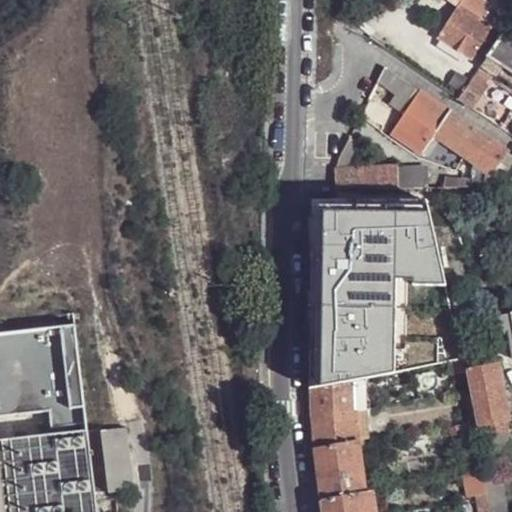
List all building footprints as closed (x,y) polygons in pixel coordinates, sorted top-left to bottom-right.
[(483,0),(463,0),(459,7),(466,12),(481,22),(491,5),(483,0)] [(354,4),(349,6),(349,22),(357,21),(356,20),(360,18),(354,4)] [(511,40),(511,5),(500,35),(503,37),(511,43),(511,40)] [(474,59),(475,58),(493,30),(481,22),(466,12),(459,7),(440,37),(474,59)] [(490,56),(503,37),(500,35),(493,30),(475,58),(484,64),(490,56)] [(503,37),(490,56),(511,70),(511,42),(511,43),(503,37)] [(405,116),(421,91),(386,67),(377,84),(395,95),(390,106),(405,116)] [(488,84),(493,75),(482,67),(476,76),(488,84)] [(473,108),(489,85),(488,84),(476,76),(460,99),(473,108)] [(436,135),(451,112),(421,91),(405,116),(393,135),(423,154),(425,151),(436,135)] [(496,169),(508,151),(489,137),(482,133),(451,112),(436,135),(440,138),(474,162),(492,174),(496,169)] [(425,151),(430,153),(440,138),(436,135),(425,151)] [(352,169),(364,146),(349,138),(339,157),(336,170),(352,169)] [(504,175),(511,162),(511,153),(508,151),(496,169),(504,175)] [(474,162),(472,174),(469,187),(493,183),(496,169),(492,174),(474,162)] [(430,189),(429,164),(398,165),(399,188),(427,189),(430,189)] [(399,188),(398,165),(352,169),(336,170),(337,189),(399,188)] [(469,187),(472,174),(447,172),(445,188),(455,188),(461,188),(469,187)] [(428,201),(315,201),(312,391),(355,382),(366,380),(393,375),(394,277),(411,278),(413,285),(448,286),(428,201)] [(511,314),(498,317),(501,334),(510,332),(511,331),(511,314)] [(49,434),(0,440),(0,511),(97,511),(95,498),(88,430),(74,324),(0,333),(0,417),(50,411),(51,427),(48,428),(49,434)] [(510,420),(496,351),(462,357),(463,362),(465,372),(467,371),(470,390),(471,392),(475,413),(476,420),(477,426),(480,426),(508,420),(510,420)] [(463,362),(451,363),(452,374),(465,372),(463,362)] [(368,410),(366,380),(355,382),(357,413),(368,410)] [(312,391),(314,421),(357,413),(355,382),(312,391)] [(369,440),(368,410),(357,413),(360,443),(369,440)] [(360,443),(357,413),(314,421),(316,451),(360,443)] [(476,420),(475,413),(470,414),(467,414),(468,421),(474,421),(476,420)] [(510,434),(508,420),(480,426),(483,438),(510,434)] [(475,429),(474,421),(468,421),(461,423),(463,431),(475,429)] [(102,432),(110,493),(135,490),(127,428),(102,432)] [(107,496),(99,429),(88,430),(95,498),(107,496)] [(484,451),(511,446),(510,434),(483,438),(484,451)] [(316,451),(323,503),(364,495),(366,494),(360,443),(316,451)] [(479,511),(490,511),(484,481),(483,472),(473,474),(475,490),(479,511)] [(461,476),(464,492),(475,490),(473,474),(461,476)] [(507,511),(502,478),(484,481),(490,511),(507,511)] [(377,511),(374,493),(366,494),(364,495),(367,511),(377,511)] [(323,503),(324,511),(367,511),(364,495),(323,503)]
